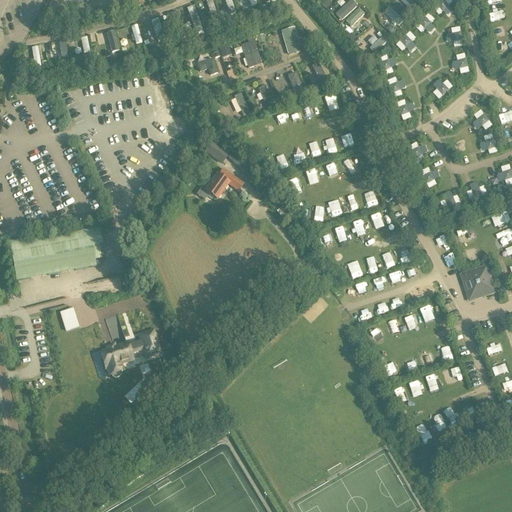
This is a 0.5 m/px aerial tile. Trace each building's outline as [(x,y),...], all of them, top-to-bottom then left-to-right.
[(345,23),(361,8),(354,0),(338,16),(345,23)] [(416,0),(406,0),(417,15),(424,10),(416,0)] [(454,3),(450,0),(444,0),(434,10),(439,16),(443,12),(448,17),(454,11),(449,7),(454,3)] [(191,10),(196,23),(201,21),(196,8),(191,10)] [(388,14),(402,29),(408,23),(394,8),(388,14)] [(350,23),(356,29),(369,17),(363,11),(350,23)] [(435,21),(429,15),(415,28),(421,34),(425,30),(429,35),(435,29),(431,25),(435,21)] [(164,21),(158,22),(161,33),(167,31),(164,21)] [(141,26),(134,29),(141,48),(147,45),(141,26)] [(455,49),(464,47),(461,28),(452,29),(453,35),(447,36),(448,44),(454,43),(455,49)] [(291,57),(304,55),(298,30),(286,32),(291,57)] [(117,33),(109,36),(113,47),(122,44),(117,33)] [(416,39),(410,33),(396,46),(402,52),(406,49),(410,53),(416,48),(412,43),(416,39)] [(385,39),(375,49),(379,54),(390,43),(385,39)] [(224,50),(225,60),(235,58),(233,48),(224,50)] [(38,70),(45,69),(43,49),(37,49),(38,70)] [(238,51),(239,57),(247,56),(246,49),(238,51)] [(461,75),(469,73),(465,55),(457,56),(458,62),(452,63),(454,71),(460,70),(461,75)] [(386,56),(378,59),(385,77),(393,74),(391,69),(397,66),(394,59),(388,61),(386,56)] [(395,78),(387,81),(394,99),(402,96),(400,91),(406,89),(403,81),(397,83),(395,78)] [(434,95),(440,101),(453,87),(447,81),(444,85),(439,80),(433,86),(438,90),(434,95)] [(404,101),(396,104),(403,122),(411,119),(409,114),(415,112),(412,104),(406,106),(404,101)] [(486,132),(493,126),(481,111),(474,116),(478,121),(473,125),(478,131),(483,127),(486,132)] [(490,156),(499,154),(493,135),(485,138),(486,143),(480,145),(483,152),(488,151),(490,156)] [(417,143),(409,147),(417,165),(425,161),(423,156),(428,153),(425,146),(420,149),(417,143)] [(222,166),(227,157),(210,145),(204,153),(222,166)] [(507,187),(511,185),(511,173),(510,166),(502,168),(503,174),(497,175),(500,183),(505,181),(507,187)] [(429,168),(421,172),(429,190),(437,186),(434,181),(440,179),(437,171),(432,174),(429,168)] [(244,185),(224,170),(218,177),(211,187),(205,183),(196,195),(204,201),(208,196),(216,202),(228,185),(238,193),(244,185)] [(466,193),(469,202),(488,195),(485,187),(480,189),(478,183),(470,186),(472,191),(466,193)] [(440,203),(443,211),(462,204),(459,196),(454,198),(451,192),(444,195),(446,201),(440,203)] [(16,282),(46,277),(95,267),(94,261),(105,259),(99,229),(10,247),(16,282)] [(469,304),(498,295),(488,266),(459,275),(469,304)] [(409,280),(419,280),(419,271),(409,271),(409,280)] [(363,287),(354,290),(358,301),(367,297),(363,287)] [(124,342),(97,351),(102,365),(103,364),(105,371),(119,367),(117,360),(129,356),(126,349),(139,345),(143,355),(156,351),(151,334),(148,334),(147,332),(144,331),(141,332),(139,334),(139,337),(137,338),(138,339),(124,343),(124,342)] [(445,350),(437,359),(442,363),(450,354),(445,350)]
